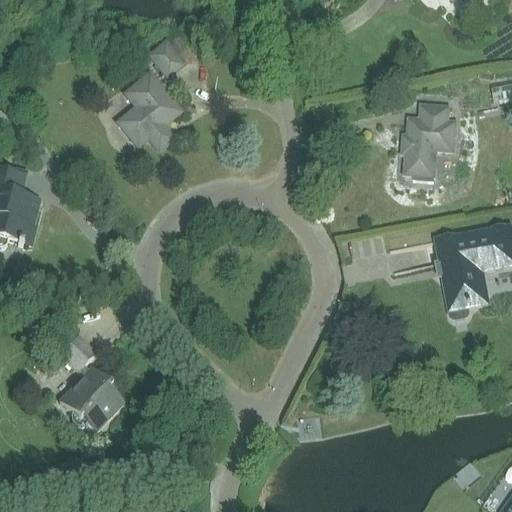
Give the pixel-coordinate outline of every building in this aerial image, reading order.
[(167,81),(183,68),(165,47),(149,59),(167,81)] [(162,129),(179,115),(149,78),(125,97),(137,111),(118,126),(137,149),(148,141),(159,154),(173,142),(162,129)] [(511,90),(492,93),(493,105),(511,101),(511,90)] [(453,155),(455,127),(448,127),(450,111),(420,108),(418,124),(409,123),(407,146),(402,146),(401,159),(406,159),(405,177),(413,178),(412,184),(433,186),(435,154),(453,155)] [(31,249),(35,230),(33,229),(39,204),(20,199),(26,176),(1,170),(0,174),(0,173),(0,252),(2,252),(6,248),(7,243),(18,246),(17,248),(22,250),(23,247),(31,249)] [(467,316),(466,311),(487,307),(481,275),(511,269),(511,243),(510,231),(437,245),(449,314),(452,313),(453,320),(454,321),(455,322),(456,322),(459,322),(463,322),(464,321),(465,319),(466,318),(467,316)] [(453,339),(471,337),(470,328),(452,329),(453,339)] [(95,435),(122,407),(109,394),(112,391),(91,371),(88,374),(84,370),(96,358),(77,340),(59,359),(78,377),(78,376),(83,380),(59,406),(72,416),(70,421),(71,425),(73,429),(76,431),(80,431),(84,430),(86,428),(95,435)] [(511,511),(511,500),(503,511),(511,511)]
